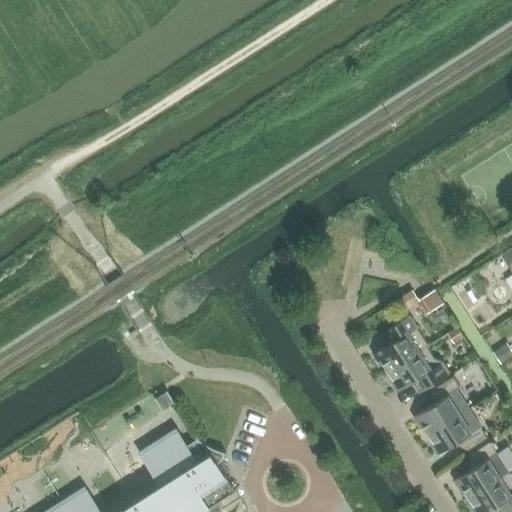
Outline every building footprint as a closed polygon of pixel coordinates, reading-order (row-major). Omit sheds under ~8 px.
[(511,247),(501,254),(507,263),(511,271),(511,247)] [(429,344),(410,314),(382,332),(389,343),(376,351),(374,353),(381,364),(383,363),(388,371),(427,345),(429,344)] [(427,345),(388,371),(393,377),(391,379),(398,390),(420,376),(427,386),(451,371),(444,360),(435,357),(427,345)] [(476,356),(454,367),(467,391),(488,380),(476,356)] [(437,402),(414,416),(422,428),(424,426),(428,434),(460,413),(453,402),(462,396),(457,389),(461,387),(454,376),(430,391),(437,402)] [(154,398),(162,410),(175,402),(167,390),(154,398)] [(460,413),(428,434),(433,441),(431,442),(438,453),(440,452),(461,439),(468,450),(488,437),(481,426),(472,432),(460,413)] [(101,511),(86,487),(46,511),(214,511),(218,511),(222,510),(221,499),(235,491),(218,464),(225,453),(226,453),(226,452),(223,451),(218,449),(214,448),(207,444),(206,443),(199,439),(197,436),(196,437),(197,438),(187,444),(177,429),(139,453),(158,482),(110,511),(101,511)] [(510,471),(491,441),(470,454),(477,465),(455,480),(462,491),(464,490),(469,497),(510,471)] [(507,511),(509,511),(511,510),(511,474),(510,471),(469,497),(473,504),(471,505),(475,511),(486,511),(501,502),(507,511)]
